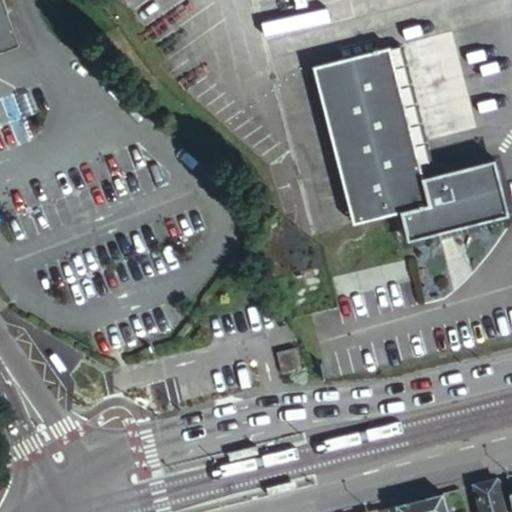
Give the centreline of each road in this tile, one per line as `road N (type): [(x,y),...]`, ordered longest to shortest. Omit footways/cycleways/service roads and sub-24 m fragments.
road 1 (primary): [(511,370),(396,398),(279,413),(137,450),(69,480)]
road 2 (primary): [(274,511),(511,451)]
road 3 (unknown): [(342,344),(481,302),(511,260)]
road 4 (tertiary): [(0,360),(69,480)]
road 5 (unknown): [(230,0),(257,121)]
